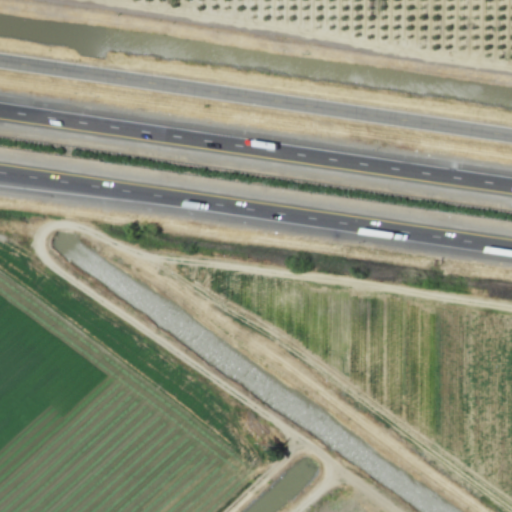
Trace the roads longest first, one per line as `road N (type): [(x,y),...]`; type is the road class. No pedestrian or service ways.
road 1 (residential): [(0,61),(511,136)]
road 2 (motorway): [(511,184),(0,109)]
road 3 (motorway): [(0,174),(511,248)]
